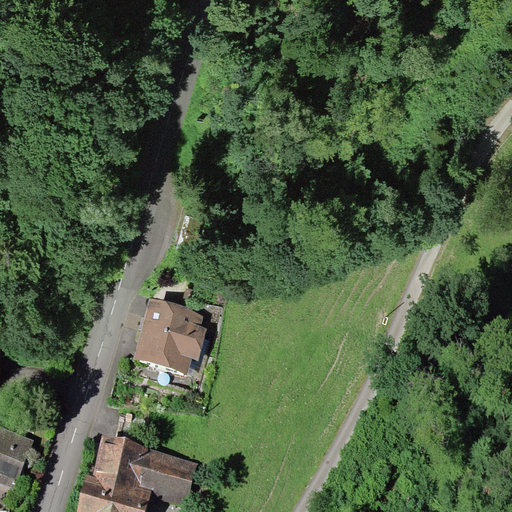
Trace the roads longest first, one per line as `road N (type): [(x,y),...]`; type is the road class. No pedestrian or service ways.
road 1 (tertiary): [(48,511),(142,229)]
road 2 (tertiary): [(209,0),(142,229)]
